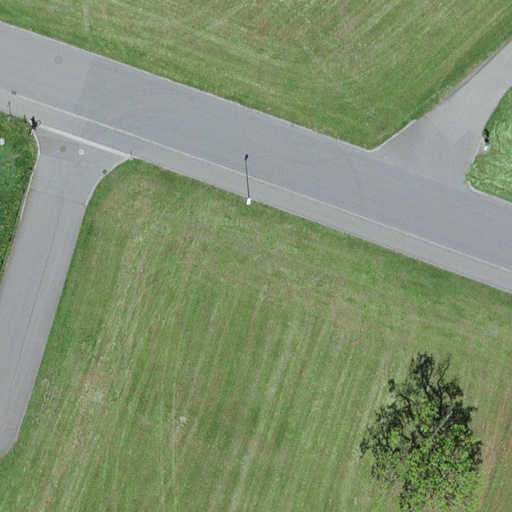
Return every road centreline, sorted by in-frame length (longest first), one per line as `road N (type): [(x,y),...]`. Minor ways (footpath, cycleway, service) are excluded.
road 1 (tertiary): [(99,90),(511,239)]
road 2 (residential): [(99,90),(0,391)]
road 3 (track): [(511,71),(386,193)]
